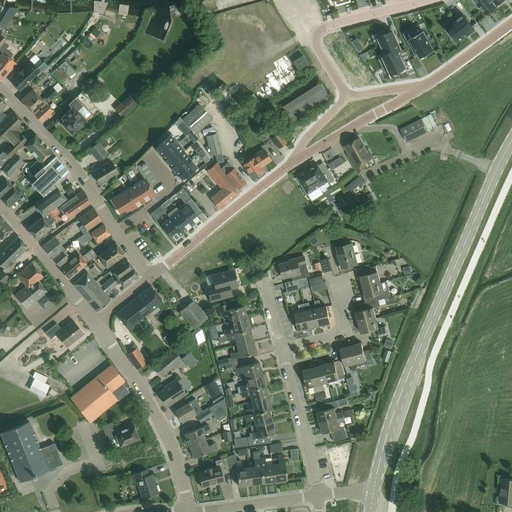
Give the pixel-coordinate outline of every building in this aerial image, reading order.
[(496,6),(496,5),(491,0),(474,0),(485,15),(496,6)] [(458,43),(475,30),(463,14),(456,19),(459,22),(448,30),(458,43)] [(94,40),(100,32),(95,27),(88,35),(94,40)] [(420,59),(434,51),(423,31),(409,38),(420,59)] [(381,43),(386,55),(397,51),(400,49),(392,32),(386,35),(379,38),(381,43)] [(0,35),(0,50),(2,53),(0,55),(0,81),(1,82),(16,64),(10,58),(13,55),(5,49),(8,46),(4,43),(6,40),(0,35)] [(39,52),(51,63),(62,49),(50,39),(39,52)] [(386,55),(383,56),(383,57),(389,70),(391,74),(405,68),(397,51),(386,55)] [(78,56),(73,52),(66,58),(71,63),(78,56)] [(299,70),(308,64),(303,56),(294,62),(299,70)] [(74,72),(65,61),(50,74),(59,84),(74,72)] [(23,69),(22,69),(17,74),(17,75),(11,81),(19,90),(39,70),(31,62),(23,69)] [(321,83),(315,87),(281,109),(292,126),(332,100),(321,83)] [(43,100),(40,96),(27,108),(34,115),(46,104),(57,92),(53,88),(44,96),(45,98),(43,100)] [(40,96),(33,89),(20,101),(27,108),(40,96)] [(143,99),(134,90),(116,107),(124,116),(143,99)] [(84,121),(85,120),(88,123),(99,112),(80,92),(68,104),(72,107),(61,118),(64,121),(61,123),(72,134),(80,126),(82,127),(84,127),(86,125),(86,123),(84,121)] [(54,113),(46,104),(34,115),(40,122),(46,116),(48,118),(54,113)] [(196,134),(212,119),(199,105),(182,119),(196,134)] [(6,140),(10,144),(0,154),(0,169),(7,162),(14,154),(27,141),(16,130),(24,123),(13,112),(0,123),(0,136),(5,141),(6,140)] [(227,130),(231,127),(227,119),(222,122),(227,130)] [(421,119),(400,130),(406,143),(428,132),(421,119)] [(183,121),(177,126),(185,136),(191,131),(183,121)] [(286,143),(279,133),(271,139),(278,149),(286,143)] [(158,146),(165,154),(176,144),(179,141),(173,134),(170,136),(158,146)] [(206,136),(211,156),(221,153),(216,134),(206,136)] [(37,150),(43,143),(36,135),(24,146),(33,155),(37,150)] [(351,160),(359,174),(376,164),(367,150),(366,151),(359,138),(344,146),(352,159),(351,160)] [(165,154),(171,161),(186,149),(179,141),(176,144),(165,154)] [(98,163),(108,156),(98,142),(88,149),(98,163)] [(37,150),(33,155),(40,163),(52,152),(43,143),(37,150)] [(171,161),(178,169),(192,157),(186,149),(171,161)] [(248,172),(253,180),(264,172),(260,167),(270,160),(263,150),(252,157),(253,159),(243,165),(248,172)] [(52,152),(40,163),(44,167),(28,181),(44,198),(57,188),(56,187),(71,173),(69,171),(52,152)] [(336,175),(350,166),(341,152),(327,161),(336,175)] [(0,169),(0,198),(8,207),(16,199),(20,204),(27,198),(21,191),(19,193),(5,179),(7,177),(9,179),(17,170),(24,163),(16,155),(15,155),(14,154),(7,162),(0,169)] [(192,157),(178,169),(184,177),(199,165),(192,157)] [(100,185),(118,174),(110,161),(92,172),(100,185)] [(222,170),(221,169),(216,163),(206,171),(221,189),(210,199),(220,211),(239,194),(236,190),(238,189),(221,170),(222,170)] [(227,164),(221,169),(222,170),(221,170),(238,189),(246,183),(234,168),(232,170),(227,164)] [(318,165),(297,178),(307,194),(327,181),(329,184),(334,180),(326,166),(321,170),(318,165)] [(144,179),(135,185),(145,201),(154,195),(144,179)] [(145,201),(135,185),(127,190),(135,203),(137,207),(145,201)] [(66,199),(57,188),(44,198),(53,209),(66,199)] [(137,207),(135,203),(127,190),(110,201),(118,213),(129,207),(131,210),(137,207)] [(83,191),(61,206),(62,207),(59,209),(63,215),(65,213),(68,218),(90,203),(83,191)] [(53,209),(44,198),(34,205),(43,216),(47,213),(48,213),(53,209)] [(160,206),(153,212),(158,218),(165,212),(160,206)] [(20,217),(27,226),(40,216),(33,207),(20,217)] [(187,207),(179,213),(192,228),(199,221),(187,207)] [(79,219),(83,226),(79,229),(82,235),(87,232),(101,221),(94,209),(79,219)] [(43,216),(27,229),(36,240),(50,229),(49,226),(54,221),(48,213),(47,213),(43,216)] [(184,234),(192,228),(179,213),(171,220),(184,234)] [(0,214),(0,238),(2,240),(13,230),(0,214)] [(176,241),(184,234),(171,220),(164,226),(176,241)] [(110,234),(104,225),(91,233),(97,243),(110,234)] [(0,264),(5,269),(28,247),(18,237),(0,254),(0,264)] [(54,237),(42,247),(50,257),(62,247),(54,237)] [(116,243),(104,251),(101,246),(94,251),(97,256),(98,255),(98,256),(106,268),(124,256),(116,243)] [(357,265),(352,244),(336,247),(342,269),(357,265)] [(88,246),(83,252),(88,257),(94,251),(88,246)] [(59,267),(68,259),(61,251),(52,259),(59,267)] [(61,269),(68,279),(86,264),(78,255),(61,269)] [(309,277),(306,264),(304,257),(293,260),(293,261),(280,265),(283,278),(291,276),(293,281),(298,280),(306,278),(306,277),(309,277)] [(133,268),(126,259),(111,270),(118,279),(133,268)] [(38,281),(43,277),(31,263),(17,276),(26,287),(16,295),(26,308),(46,293),(38,281)] [(363,287),(380,282),(376,266),(356,271),(359,282),(361,281),(363,287)] [(133,268),(118,279),(124,288),(139,277),(133,268)] [(223,291),(238,287),(234,270),(211,276),(213,285),(205,287),(210,303),(225,298),(223,291)] [(2,271),(0,272),(0,286),(9,278),(2,271)] [(81,294),(95,282),(87,273),(73,285),(81,294)] [(322,276),(309,279),(311,286),(324,283),(322,276)] [(306,278),(298,280),(300,286),(300,289),(308,287),(306,278)] [(298,280),(293,281),(285,283),(287,293),(300,289),(300,286),(298,280)] [(95,282),(81,294),(88,303),(103,291),(95,282)] [(110,285),(107,282),(102,286),(108,293),(113,289),(110,285)] [(380,282),(363,287),(364,293),(362,293),(365,303),(378,300),(384,299),(380,282)] [(151,286),(116,314),(128,330),(163,302),(151,286)] [(111,300),(103,291),(88,303),(97,313),(111,300)] [(39,300),(45,308),(52,303),(46,294),(39,300)] [(326,306),(321,307),(319,300),(314,301),(316,308),(320,326),(320,328),(325,327),(324,325),(330,324),(326,306)] [(378,300),(365,303),(366,309),(355,312),(357,318),(355,319),(356,324),(376,318),(373,308),(380,306),(378,300)] [(207,318),(193,301),(180,311),(194,329),(207,318)] [(309,303),(304,304),(310,330),(314,329),(314,327),(319,326),(320,326),(316,308),(310,310),(309,303)] [(230,322),(247,317),(243,306),(228,310),(227,304),(214,308),(216,313),(219,313),(221,318),(228,316),(230,322)] [(299,305),(300,312),(294,313),(298,331),(304,330),(305,332),(310,330),(304,304),(299,305)] [(247,317),(230,322),(232,328),(224,330),(225,336),(250,329),(253,328),(250,317),(247,317)] [(376,318),(356,324),(357,328),(359,328),(361,334),(372,331),(374,337),(387,333),(385,327),(378,328),(376,318)] [(31,326),(35,330),(41,325),(37,321),(31,326)] [(83,334),(73,321),(61,330),(56,324),(45,333),(50,340),(57,335),(66,347),(83,334)] [(250,329),(225,336),(218,338),(220,343),(235,339),(236,345),(253,341),(250,329)] [(200,332),(194,334),(197,344),(204,342),(200,332)] [(175,337),(167,344),(172,350),(180,343),(175,337)] [(230,354),(231,358),(228,359),(228,358),(217,362),(218,367),(225,365),(225,366),(238,362),(236,358),(256,353),(253,341),(236,345),(233,346),(234,353),(230,354)] [(355,363),(356,368),(373,363),(369,350),(363,352),(361,343),(355,345),(355,343),(350,344),(355,363)] [(355,363),(350,344),(345,345),(346,347),(340,349),(345,366),(351,365),(352,371),(357,370),(356,368),(355,363)] [(136,370),(138,369),(147,362),(136,348),(126,355),(136,370)] [(162,377),(182,360),(173,350),(153,366),(162,377)] [(323,365),(328,383),(339,380),(338,376),(343,374),(340,361),(334,362),(334,360),(329,361),(329,363),(323,365)] [(238,362),(225,366),(226,371),(234,369),(236,374),(244,372),(245,379),(262,374),(259,362),(239,368),(238,362)] [(89,421),(116,399),(128,389),(126,387),(125,387),(121,382),(123,381),(111,365),(71,398),(89,421)] [(328,383),(323,365),(318,367),(317,365),(312,366),(320,392),(324,391),(322,384),(328,383)] [(302,371),(305,380),(302,380),(304,387),(307,387),(307,388),(313,387),(315,393),(320,392),(312,366),(308,367),(308,369),(302,371)] [(44,398),(50,386),(45,383),(48,378),(35,372),(32,377),(35,378),(29,390),(44,398)] [(265,373),(262,374),(245,379),(247,385),(239,387),(241,393),(265,386),(268,385),(265,373)] [(176,380),(169,385),(170,386),(159,394),(159,395),(159,397),(161,400),(163,400),(167,406),(185,394),(176,380)] [(220,393),(213,380),(204,386),(211,398),(220,393)] [(265,386),(241,393),(242,397),(250,395),(252,402),(268,398),(265,386)] [(268,398),(252,402),(253,408),(246,410),(247,415),(247,416),(270,410),(272,410),(268,398)] [(343,412),(335,413),(334,408),(339,407),(337,401),(324,404),(325,410),(317,412),(319,418),(317,419),(318,423),(344,416),(343,412)] [(188,403),(174,411),(181,422),(195,414),(188,403)] [(211,406),(211,407),(196,417),(200,423),(216,413),(216,412),(220,410),(216,403),(211,406)] [(247,416),(247,415),(244,416),(246,421),(253,419),(255,426),(272,422),(271,417),(273,416),(272,410),(270,410),(247,416)] [(344,416),(318,423),(319,428),(321,428),(323,434),(331,431),(334,442),(347,438),(344,427),(339,429),(338,423),(345,421),(344,416)] [(128,425),(126,421),(122,423),(121,421),(107,427),(112,440),(119,437),(123,448),(131,445),(129,441),(140,436),(138,431),(140,431),(137,423),(135,424),(135,423),(128,425)] [(56,466),(56,467),(63,465),(54,443),(40,449),(29,422),(0,434),(20,482),(49,470),(48,469),(56,466)] [(272,422),(255,426),(257,432),(249,434),(251,440),(275,433),(272,422)] [(189,446),(205,440),(202,433),(210,430),(208,425),(184,434),(186,439),(184,440),(186,447),(189,446)] [(230,431),(222,432),(224,443),(232,441),(230,431)] [(247,437),(233,439),(235,448),(249,446),(247,437)] [(207,446),(205,440),(189,446),(193,458),(217,449),(215,443),(207,446)] [(283,451),(282,444),(269,445),(270,453),(283,451)] [(263,483),(260,458),(259,458),(258,452),(253,452),(255,467),(249,468),(251,485),(263,483)] [(241,461),(236,462),(235,455),(230,456),(226,458),(230,472),(236,471),(238,487),(251,485),(249,468),(242,469),(241,461)] [(278,464),(273,465),(275,482),(280,481),(280,483),(285,482),(285,480),(286,480),(283,455),(277,456),(278,464)] [(226,458),(225,459),(225,458),(215,461),(216,468),(212,469),(212,468),(205,470),(205,471),(198,473),(199,478),(197,479),(199,485),(201,484),(201,487),(209,485),(209,487),(217,485),(216,483),(223,481),(221,474),(229,472),(230,472),(226,458)] [(264,458),(260,458),(263,483),(275,482),(273,465),(266,466),(264,458)] [(158,493),(152,475),(148,476),(146,470),(130,475),(134,485),(137,484),(142,498),(158,493)] [(511,479),(501,479),(500,493),(499,503),(511,503),(511,479)]
